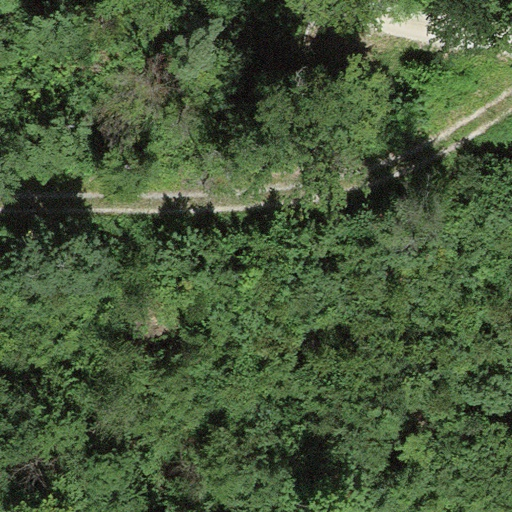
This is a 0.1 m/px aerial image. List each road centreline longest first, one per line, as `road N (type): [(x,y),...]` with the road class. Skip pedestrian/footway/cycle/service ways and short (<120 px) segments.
road 1 (track): [(0,214),(237,206),(385,170),(484,127),(511,102)]
road 2 (track): [(511,29),(451,26),(336,0)]
